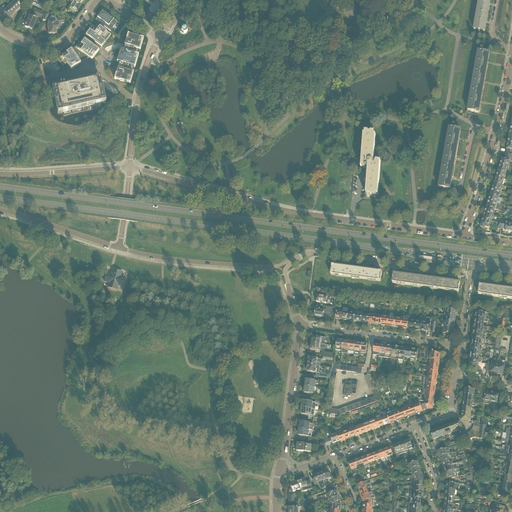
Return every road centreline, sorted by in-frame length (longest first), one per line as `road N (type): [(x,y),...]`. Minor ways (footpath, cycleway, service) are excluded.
road 1 (primary): [(511,254),(0,187)]
road 2 (primary): [(0,197),(481,263)]
road 3 (unclassified): [(463,235),(287,211),(130,167)]
road 4 (residential): [(463,235),(511,49)]
road 5 (unclassified): [(119,248),(260,266),(298,258)]
road 6 (unclassified): [(298,258),(318,252),(470,274)]
road 7 (unclassified): [(460,349),(299,324)]
road 8 (unclassified): [(280,470),(299,324)]
road 9 (residential): [(130,167),(137,98),(159,39)]
road 10 (unclassified): [(130,167),(0,172)]
road 11 (unclassified): [(0,209),(119,248)]
